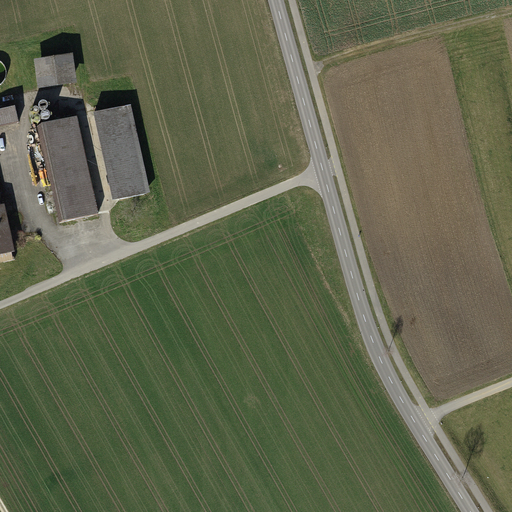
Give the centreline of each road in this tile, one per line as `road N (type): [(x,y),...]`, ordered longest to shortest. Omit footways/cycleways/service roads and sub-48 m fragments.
road 1 (tertiary): [(471,511),(376,350),(276,0)]
road 2 (track): [(337,164),(0,306)]
road 3 (track): [(311,68),(511,10)]
road 4 (unknown): [(118,260),(48,221),(13,138)]
